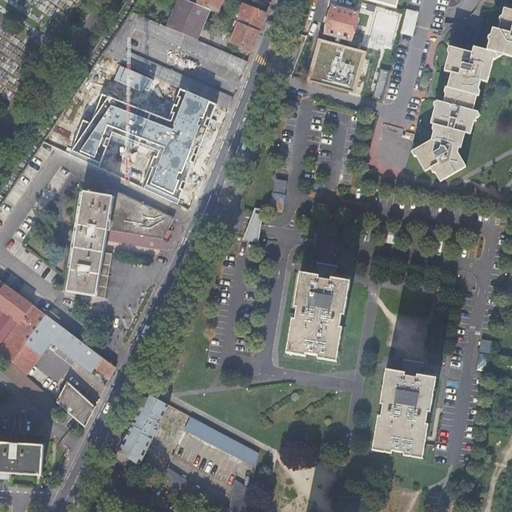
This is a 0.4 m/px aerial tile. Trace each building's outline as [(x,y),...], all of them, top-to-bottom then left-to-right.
[(185,0),(180,0),(169,27),(199,39),(211,10),(185,0)] [(185,0),(211,10),(218,13),(223,1),(223,0),(185,0)] [(260,30),(266,14),(245,5),(239,22),(260,30)] [(328,24),(326,32),(327,34),(349,40),(352,38),(358,15),(357,13),(334,7),(332,9),(330,16),(329,16),(328,20),(327,24),(328,24)] [(488,42),(486,50),(486,51),(495,53),(496,54),(496,53),(503,55),(511,57),(511,10),(504,8),(502,16),(500,22),(498,30),(492,28),(490,36),(488,42)] [(417,12),(406,10),(400,33),(411,36),(417,12)] [(132,11),(103,55),(142,72),(159,80),(172,85),(228,110),(233,98),(125,51),(135,26),(243,73),(248,60),(199,39),(169,27),(132,11)] [(251,52),(260,30),(239,22),(235,20),(233,25),(237,26),(231,43),(251,52)] [(368,50),(319,38),(308,79),(357,92),(368,50)] [(474,121),(476,122),(476,121),(477,119),(478,113),(479,112),(473,111),(477,96),(479,90),(481,81),(488,83),(494,59),(496,54),(495,53),(486,51),(486,50),(486,51),(473,47),(472,53),(451,47),(449,53),(444,70),(451,73),(447,87),(446,94),(443,103),(436,101),(434,107),(430,123),(433,124),(435,125),(433,131),(431,140),(423,145),(412,152),(416,157),(425,172),(430,169),(432,168),(435,173),(440,182),(466,167),(457,153),(459,148),(461,148),(465,133),(471,135),(474,121)] [(212,130),(220,112),(188,98),(172,133),(187,140),(195,123),(212,130)] [(273,194),(285,196),(287,184),(275,182),(273,194)] [(103,300),(111,254),(103,253),(105,241),(107,230),(166,240),(175,219),(106,187),(102,195),(93,194),(93,192),(90,192),(89,193),(84,192),(66,292),(93,296),(92,299),(103,300)] [(273,194),(270,210),(282,212),(285,196),(273,194)] [(264,211),(255,209),(252,218),(249,228),(244,241),(259,244),(261,230),(263,220),(264,211)] [(402,230),(382,226),(379,242),(400,245),(402,230)] [(338,362),(351,282),(324,278),(301,274),(287,354),(338,362)] [(0,307),(19,322),(0,347),(0,351),(2,353),(11,361),(26,374),(51,340),(93,371),(95,367),(110,378),(115,367),(111,364),(40,310),(5,284),(0,291),(0,307)] [(0,347),(19,322),(0,307),(0,347)] [(479,353),(476,369),(486,370),(488,371),(490,355),(479,353)] [(511,358),(496,356),(495,364),(511,367),(511,359),(511,358)] [(26,374),(11,361),(2,372),(51,414),(60,404),(57,402),(26,374)] [(486,370),(476,369),(474,381),(484,383),(486,370)] [(387,371),(376,434),(373,451),(423,459),(436,379),(410,374),(387,371)] [(60,404),(86,427),(95,407),(67,382),(57,402),(60,404)] [(130,458),(140,464),(169,405),(147,393),(119,451),(130,458)] [(201,437),(206,425),(191,417),(185,429),(201,437)] [(256,466),(259,453),(206,425),(201,437),(256,466)] [(0,472),(11,473),(43,475),(45,445),(0,441),(0,472)] [(130,458),(119,451),(114,460),(126,466),(130,458)] [(143,466),(161,478),(163,473),(151,465),(149,467),(145,464),(143,466)] [(209,511),(246,511),(251,489),(237,479),(230,511),(167,467),(162,479),(209,511)]
